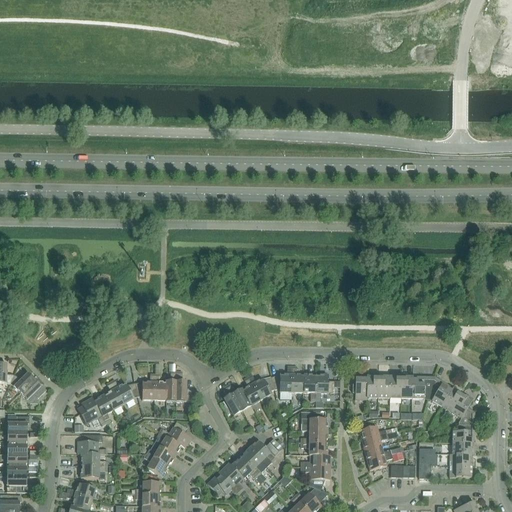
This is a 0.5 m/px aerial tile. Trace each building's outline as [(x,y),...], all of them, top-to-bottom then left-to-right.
[(0,365),(0,385),(10,386),(14,377),(12,377),(6,377),(6,366),(0,365)] [(279,394),(291,394),(291,368),(287,368),(287,376),(279,376),(279,377),(271,379),(274,391),(279,390),(279,394)] [(291,394),(303,394),(303,378),(303,376),(296,376),(296,368),(291,368),(291,394)] [(166,383),(166,384),(166,402),(165,403),(175,403),(176,373),(170,373),(170,383),(166,383)] [(191,404),(191,392),(185,391),(185,383),(181,383),(182,374),(176,373),(175,403),(191,404)] [(14,377),(10,386),(20,396),(34,382),(27,375),(19,382),(15,378),(14,377)] [(142,384),(140,384),(134,386),(137,399),(142,397),(141,402),(154,402),(154,376),(150,376),(149,384),(142,384)] [(154,376),(154,402),(166,402),(166,384),(159,384),(159,376),(154,376)] [(310,402),(315,402),(315,377),(303,376),(303,378),(303,394),(310,394),(310,402)] [(271,379),(266,380),(263,381),(262,381),(259,383),(258,382),(255,384),(251,377),(247,379),(260,401),(271,395),(269,392),(274,391),(271,379)] [(339,383),(333,383),(327,383),(328,377),(315,377),(315,402),(320,403),(320,395),(333,395),(333,389),(339,389),(339,383)] [(366,380),(358,380),(355,379),(354,386),(352,386),(352,395),(354,395),(354,402),(366,402),(366,377),(366,380)] [(375,377),(371,377),(366,377),(366,402),(366,399),(377,400),(378,380),(375,380),(375,377)] [(389,378),(385,378),(381,378),(380,380),(378,380),(377,400),(389,400),(389,378)] [(400,400),(401,380),(398,380),(398,378),(389,378),(389,400),(400,400)] [(412,400),(412,378),(403,378),(403,380),(401,380),(400,400),(412,400)] [(434,379),(430,378),(426,378),(415,378),(415,381),(412,381),(412,378),(412,400),(423,400),(427,401),(429,395),(434,379)] [(245,391),(242,393),(241,393),(250,407),(260,401),(247,379),(243,381),(247,388),(244,390),(245,391)] [(450,388),(438,381),(434,379),(429,395),(427,401),(431,402),(441,408),(452,389),(451,391),(449,390),(450,388)] [(114,381),(110,384),(123,406),(134,400),(133,400),(137,399),(134,386),(126,387),(125,385),(118,388),(114,381)] [(37,401),(46,392),(41,387),(40,388),(34,382),(20,396),(29,406),(37,406),(37,401)] [(123,406),(110,384),(106,386),(110,393),(104,396),(104,397),(104,398),(112,412),(123,406)] [(232,384),(227,387),(242,413),(251,408),(250,407),(241,393),(242,393),(240,390),(237,392),(232,384)] [(233,418),(242,413),(227,387),(222,390),(227,398),(223,400),(233,418)] [(460,394),(456,392),(452,389),(441,408),(451,414),(461,397),(458,396),(460,394)] [(94,403),(94,404),(106,425),(110,423),(106,416),(112,412),(104,398),(104,397),(104,396),(96,401),(97,402),(94,403)] [(474,414),(473,413),(467,410),(472,401),(464,397),(463,399),(461,397),(451,414),(460,420),(458,425),(457,427),(474,427),(474,414)] [(84,413),(79,415),(85,426),(97,419),(102,427),(106,425),(94,404),(94,403),(92,399),(81,405),(85,412),(84,413)] [(309,433),(327,433),(327,425),(326,425),(326,421),(321,421),(321,416),(312,415),(312,421),(309,421),(301,421),(301,433),(309,433)] [(28,425),(28,419),(15,419),(13,418),(7,418),(7,434),(27,434),(27,425),(28,425)] [(374,421),(366,423),(368,430),(376,428),(374,421)] [(161,430),(158,435),(165,439),(165,438),(181,448),(183,450),(190,439),(183,435),(186,430),(176,424),(169,435),(161,430)] [(261,426),(255,429),(258,434),(264,431),(261,426)] [(474,442),(474,432),(474,427),(457,427),(457,433),(452,433),(452,445),(471,445),(471,442),(474,442)] [(376,428),(368,430),(359,432),(361,442),(386,436),(385,432),(378,433),(376,428)] [(327,433),(309,433),(309,440),(301,440),(301,444),(327,445),(327,433)] [(25,447),(25,444),(26,444),(27,434),(7,434),(7,443),(17,443),(17,447),(26,448),(26,447),(25,447)] [(396,434),(386,436),(387,440),(387,441),(387,442),(397,439),(396,434)] [(157,439),(153,446),(175,458),(181,448),(165,438),(165,439),(158,435),(156,439),(157,439)] [(386,436),(361,442),(364,452),(381,448),(380,442),(387,441),(387,440),(386,436)] [(83,437),(83,443),(77,443),(77,456),(81,456),(99,456),(106,456),(106,451),(97,451),(97,444),(101,444),(101,437),(83,437)] [(276,443),(273,440),(265,448),(274,457),(284,447),(278,441),(276,443)] [(17,443),(7,443),(7,444),(8,444),(8,447),(7,447),(7,456),(26,457),(26,448),(17,447),(17,443)] [(266,469),(275,461),(258,443),(255,445),(254,445),(248,450),(266,469)] [(327,445),(301,444),(300,450),(309,450),(308,457),(310,457),(326,457),(327,445)] [(471,445),(452,445),(451,456),(449,456),(474,456),(474,448),(471,448),(471,445)] [(149,451),(146,455),(153,459),(168,469),(175,458),(153,446),(150,452),(149,451)] [(381,448),(364,452),(366,462),(391,456),(390,452),(383,453),(381,448)] [(243,457),(240,460),(258,477),(260,475),(261,474),(266,469),(248,450),(242,456),(243,457)] [(399,454),(392,456),(394,462),(403,460),(401,453),(399,454)] [(153,459),(146,455),(143,459),(150,464),(147,470),(162,479),(168,469),(153,459)] [(434,456),(419,455),(419,464),(424,465),(430,465),(430,467),(436,467),(436,456),(434,456)] [(25,469),(25,466),(26,466),(26,457),(7,456),(6,465),(16,465),(16,470),(26,470),(26,469),(25,469)] [(81,456),(80,464),(82,464),(82,468),(106,468),(106,463),(98,463),(99,456),(81,456)] [(391,456),(366,462),(369,472),(386,468),(385,462),(392,460),(391,456)] [(474,456),(449,456),(449,468),(471,468),(471,457),(474,457),(474,456)] [(310,457),(310,464),(301,464),(301,469),(330,469),(330,457),(326,457),(310,457)] [(255,480),(258,477),(240,460),(238,462),(237,461),(231,467),(243,479),(242,479),(243,480),(248,475),(254,481),(255,480)] [(16,465),(6,465),(6,466),(8,466),(8,469),(6,469),(6,478),(26,479),(26,470),(16,470),(16,465)] [(237,484),(242,479),(243,479),(231,467),(229,465),(220,473),(240,494),(244,490),(237,484)] [(106,468),(82,468),(82,471),(80,471),(80,480),(98,480),(98,473),(106,473),(106,468)] [(471,468),(449,468),(449,479),(471,480),(471,468)] [(330,469),(301,469),(300,474),(309,474),(309,481),(309,484),(322,489),(324,481),(329,481),(330,469)] [(211,482),(208,485),(207,486),(215,494),(218,498),(223,493),(225,496),(230,491),(237,497),(240,494),(220,473),(211,482)] [(27,494),(27,488),(26,488),(26,479),(6,478),(6,494),(27,494)] [(284,478),(279,482),(285,488),(292,481),(284,478)] [(134,496),(159,497),(159,493),(160,493),(160,484),(142,484),(142,491),(134,491),(134,496)] [(68,490),(66,495),(92,502),(95,490),(79,485),(78,489),(76,489),(75,492),(68,490)] [(313,490),(308,495),(318,505),(328,496),(313,490)] [(88,511),(92,502),(66,495),(60,493),(58,500),(66,502),(66,499),(73,501),(72,505),(73,505),(72,508),(84,511),(88,511)] [(294,498),(307,511),(316,511),(321,508),(318,505),(308,495),(303,500),(298,494),(294,498)] [(18,511),(19,504),(21,504),(21,497),(0,496),(0,511),(18,511)] [(159,497),(134,496),(134,501),(142,501),(142,508),(160,509),(160,500),(159,500),(159,497)] [(291,511),(307,511),(294,498),(290,501),(296,507),(291,511)] [(264,501),(255,509),(257,511),(260,511),(268,505),(264,501)] [(247,502),(240,508),(244,511),(247,511),(253,508),(252,507),(247,502)] [(453,511),(452,511),(476,511),(473,503),(467,506),(466,503),(458,506),(459,509),(453,511)]
